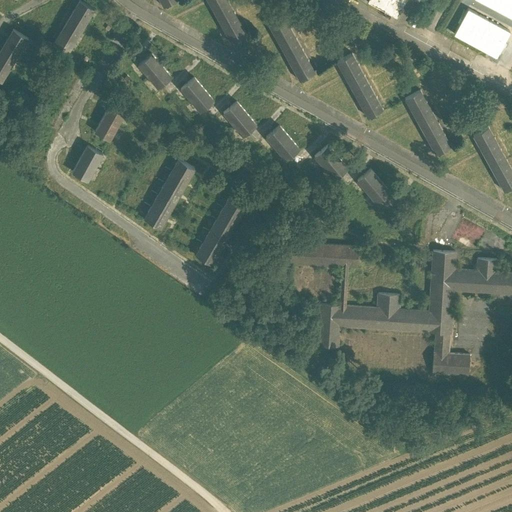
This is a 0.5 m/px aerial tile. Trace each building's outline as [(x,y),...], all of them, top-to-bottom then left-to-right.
[(78,0),(53,43),(68,52),(94,8),(79,0),(78,0)] [(208,0),(231,43),(247,35),(228,0),(208,0)] [(369,0),(368,3),(398,17),(405,0),(369,0)] [(511,0),(492,0),(475,36),(511,54),(511,0)] [(268,24),(299,80),(315,71),(284,16),(268,24)] [(0,50),(0,80),(2,82),(29,38),(13,28),(0,50)] [(352,52),(337,60),(367,116),(383,108),(352,52)] [(152,53),(139,64),(158,87),(171,76),(152,53)] [(135,54),(126,61),(130,66),(139,58),(135,54)] [(194,77),(181,88),(200,111),(213,100),(194,77)] [(163,87),(154,94),(158,99),(166,91),(163,87)] [(405,98),(435,154),(450,145),(420,89),(405,98)] [(166,91),(158,99),(161,103),(170,96),(166,91)] [(236,101),(223,112),(243,135),(256,124),(236,101)] [(95,131),(110,139),(124,112),(109,104),(95,131)] [(205,110),(196,117),(200,122),(209,114),(205,110)] [(209,114),(200,122),(204,126),(212,119),(209,114)] [(279,125),(266,136),(285,159),(298,148),(279,125)] [(473,135),(504,190),(511,185),(511,168),(488,126),(473,135)] [(239,142),(247,151),(256,144),(248,135),(239,142)] [(328,144),(314,155),(334,178),(347,168),(328,144)] [(72,171),(87,179),(102,153),(87,145),(72,171)] [(144,218),(160,227),(195,167),(179,158),(144,218)] [(282,166),(289,175),(298,167),(291,158),(282,166)] [(357,179),(377,203),(390,192),(370,169),(357,179)] [(340,178),(331,186),(339,195),(347,187),(340,178)] [(196,254),(211,263),(246,203),(230,194),(196,254)] [(376,211),(380,215),(389,208),(385,203),(376,211)] [(455,250),(432,249),(429,310),(399,308),(399,293),(378,292),(377,307),(345,305),(347,265),(357,266),(358,245),(290,242),(289,262),(342,265),(340,304),(320,303),(317,345),(338,346),(339,325),(428,331),(435,332),(434,351),(433,351),(432,372),(468,374),(469,353),(448,352),(450,332),(453,289),(511,292),(511,271),(496,271),(496,258),(477,257),(476,270),(454,268),(455,250)]
